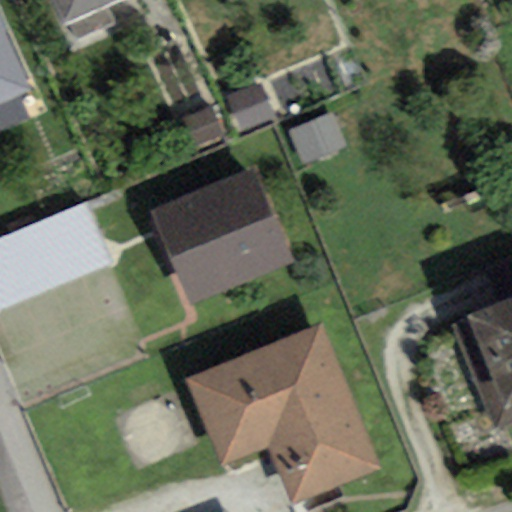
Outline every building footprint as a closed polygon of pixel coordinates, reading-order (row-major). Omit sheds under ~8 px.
[(55,0),(61,13),(90,0),(55,0)] [(0,49),(0,85),(13,80),(0,49)] [(323,111),(288,125),(299,153),(335,138),(323,111)] [(256,172),(143,217),(179,309),(292,264),(256,172)] [(83,201),(0,236),(0,307),(109,261),(83,201)] [(511,251),(481,264),(497,302),(511,295),(511,251)] [(511,295),(497,302),(472,312),(504,393),(511,389),(511,295)] [(364,458),(312,329),(192,378),(224,454),(270,435),(291,487),(364,458)]
